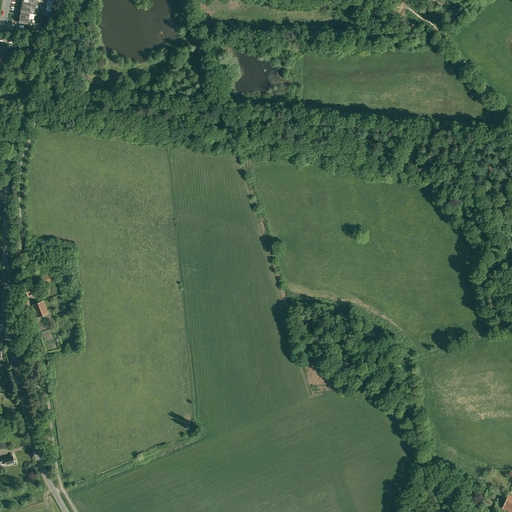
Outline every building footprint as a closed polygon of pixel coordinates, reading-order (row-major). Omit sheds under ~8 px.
[(30,22),(31,19),(29,19),(19,17),(18,23),(27,24),(27,26),(29,26),(30,22)] [(11,54),(12,45),(2,43),(1,47),(0,46),(0,54),(7,56),(7,53),(11,54)] [(44,283),(53,280),(50,273),(41,276),(44,283)] [(38,293),(35,283),(25,286),(28,297),(38,293)] [(37,317),(48,313),(43,301),(32,305),(37,317)] [(13,459),(13,458),(12,456),(8,457),(7,457),(0,459),(0,463),(5,462),(6,465),(14,463),(14,462),(14,461),(14,460),(13,459)] [(511,511),(511,496),(509,495),(503,508),(511,511)]
